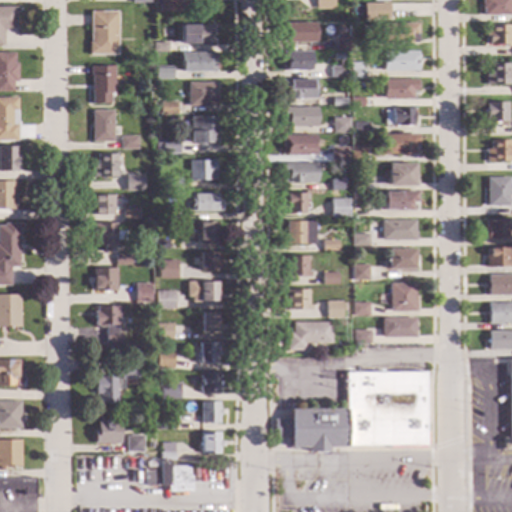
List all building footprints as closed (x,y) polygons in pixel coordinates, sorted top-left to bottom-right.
[(176,0),(177,12),(157,13),(157,0),(176,0)] [(331,0),(331,9),(313,9),(313,0),(331,0)] [(508,0),(508,16),(481,16),(481,9),(479,9),(479,0),(508,0)] [(391,17),(376,17),(376,11),(372,11),(372,3),(391,3),(391,17)] [(13,29),(1,29),(1,46),(0,46),(0,7),(13,7),(13,29)] [(114,55),(86,55),(86,42),(87,42),(87,12),(114,12),(114,55)] [(313,43),(284,43),(284,42),(279,42),(279,34),(278,34),(278,23),(313,23),(313,43)] [(415,43),(372,43),(371,24),(415,24),(415,43)] [(212,36),(206,36),(206,45),(177,45),(177,25),(212,25),(212,36)] [(508,45),(487,46),(487,38),(484,38),(484,32),(487,32),(487,26),(508,26),(508,45)] [(346,51),(333,51),(333,38),(346,38),(346,51)] [(166,53),(151,53),(150,44),(166,43),(166,53)] [(308,71),(284,71),(284,68),(280,68),(279,52),(308,52),(308,71)] [(415,71),(381,72),(381,52),(415,52),(415,71)] [(212,72),(178,73),(178,53),(212,53),(212,72)] [(12,63),(15,63),(15,83),(10,83),(10,92),(0,92),(0,54),(12,54),(12,63)] [(362,79),(348,79),(348,64),(361,63),(362,79)] [(507,85),(484,86),(483,73),(488,72),(488,64),(506,64),(507,85)] [(111,94),(107,94),(107,104),(89,104),(89,76),(87,76),(87,67),(111,66),(111,94)] [(344,78),(328,78),(328,67),(343,67),(344,78)] [(165,81),(151,81),(151,72),(164,71),(165,81)] [(312,100),(283,101),(283,91),(279,91),(279,80),(312,79),(312,100)] [(416,91),(410,91),(410,99),(381,100),(381,80),(416,80),(416,91)] [(213,93),(214,93),(214,107),(185,107),(185,83),(213,83),(213,93)] [(14,141),(0,141),(0,98),(14,98),(14,141)] [(361,107),(348,107),(348,98),(361,98),(361,107)] [(173,115),(158,115),(157,102),(173,102),(173,115)] [(505,122),(483,122),(483,104),(505,103),(505,122)] [(313,108),(314,127),(285,127),(285,125),(281,125),(280,108),(313,108)] [(412,117),(415,117),(415,126),(390,126),(390,125),(382,125),(382,111),(390,111),(390,109),(411,108),(412,117)] [(110,142),(89,142),(88,111),(109,111),(110,142)] [(213,144),(188,145),(187,117),(213,116),(213,144)] [(346,134),(330,134),(330,119),(346,119),(346,134)] [(367,134),(351,134),(351,123),(367,123),(367,134)] [(416,153),(406,154),(406,156),(398,156),(398,154),(382,154),(381,135),(416,135),(416,153)] [(312,155),(285,155),(284,147),(279,147),(279,136),(312,136),(312,155)] [(134,150),(117,150),(117,137),(134,137),(134,150)] [(176,154),(159,154),(159,139),(176,139),(176,154)] [(508,162),(484,162),(484,149),(488,149),(488,141),(507,140),(508,162)] [(13,172),(0,172),(0,147),(13,147),(13,172)] [(364,162),(349,163),(348,148),(364,147),(364,162)] [(345,163),(329,163),(329,148),(344,148),(345,163)] [(113,177),(90,178),(90,165),(94,165),(94,155),(113,154),(113,177)] [(212,172),(213,172),(213,181),(187,181),(186,161),(212,160),(212,172)] [(314,183),(280,184),(280,164),(314,164),(314,183)] [(413,186),(387,187),(386,164),(413,164),(413,186)] [(140,192),(122,192),(122,176),(139,176),(140,192)] [(508,206),(485,207),(484,178),(507,178),(508,206)] [(178,192),(161,192),(161,179),(178,179),(178,192)] [(343,190),(329,191),(329,181),(343,180),(343,190)] [(10,195),(14,195),(14,210),(0,210),(0,182),(10,182),(10,195)] [(416,203),(410,203),(410,211),(381,212),(381,192),(416,191),(416,203)] [(214,202),(218,202),(219,211),(214,211),(214,212),(188,212),(188,194),(214,194),(214,202)] [(304,204),(307,204),(307,209),(303,209),(303,214),(284,215),(284,207),(282,207),(282,199),(284,199),(284,194),(303,194),(304,204)] [(110,215),(90,215),(90,196),(110,196),(110,215)] [(347,218),(329,218),(328,199),(346,199),(347,218)] [(135,219),(119,219),(119,209),(135,209),(135,219)] [(172,209),(172,219),(156,219),(157,209),(172,209)] [(507,239),(484,240),(484,221),(506,220),(507,239)] [(413,232),(415,232),(415,241),(380,241),(379,221),(413,221),(413,232)] [(214,242),(197,242),(196,223),(214,222),(214,242)] [(313,244),(285,244),(284,222),(313,222),(313,244)] [(16,268),(8,268),(8,286),(0,286),(0,226),(2,226),(2,225),(16,224),(16,268)] [(113,232),(122,231),(122,240),(113,240),(113,245),(108,245),(108,252),(101,252),(101,245),(95,245),(95,237),(90,238),(90,224),(113,224),(113,232)] [(367,246),(350,247),(350,235),(367,235),(367,246)] [(166,249),(153,250),(153,241),(166,241),(166,249)] [(336,251),(320,252),(320,241),(335,241),(336,251)] [(506,268),(485,268),(485,248),(506,248),(506,268)] [(413,270),(386,270),(386,250),(413,250),(413,270)] [(214,272),(197,272),(197,252),(214,252),(214,272)] [(127,266),(112,266),(112,255),(127,255),(127,266)] [(306,272),(309,272),(309,276),(285,277),(284,257),(305,257),(306,272)] [(175,279),(157,280),(157,261),(175,261),(175,279)] [(367,281),(351,281),(350,266),(367,265),(367,281)] [(113,291),(91,292),(90,269),(113,269),(113,291)] [(336,285),(320,285),(320,273),(335,273),(336,285)] [(511,295),(487,296),(486,277),(511,276),(511,295)] [(215,302),(189,302),(189,298),(184,298),(184,283),(214,283),(215,302)] [(148,304),(148,284),(131,284),(131,304),(148,304)] [(414,296),(415,296),(415,313),(388,313),(388,284),(414,284),(414,296)] [(307,305),(309,305),(309,310),(285,310),(285,290),(306,290),(307,305)] [(172,310),(154,310),(154,292),(172,291),(172,310)] [(17,328),(5,328),(5,332),(0,332),(0,295),(17,295),(17,328)] [(340,319),(324,319),(323,302),(339,302),(340,319)] [(367,316),(351,316),(351,303),(367,303),(367,316)] [(511,324),(487,324),(487,304),(511,304),(511,324)] [(114,307),(114,333),(118,333),(118,337),(125,337),(125,342),(102,343),(102,326),(91,326),(91,312),(94,312),(94,307),(114,307)] [(215,332),(198,332),(198,313),(214,313),(215,332)] [(414,338),(380,338),(380,319),(414,319),(414,338)] [(329,344),(303,344),(303,351),(285,351),(284,334),(291,334),(290,323),(329,323),(329,344)] [(170,340),(154,340),(153,324),(170,324),(170,340)] [(369,344),(352,344),(352,331),(369,331),(369,344)] [(511,349),(487,350),(486,332),(511,332),(511,349)] [(215,356),(213,356),(213,364),(196,364),(196,363),(195,363),(195,353),(196,353),(196,343),(215,343),(215,356)] [(171,369),(154,370),(153,352),(170,351),(171,369)] [(17,386),(0,386),(0,360),(16,360),(17,386)] [(511,450),(502,451),(502,437),(509,437),(508,361),(511,360),(511,450)] [(135,380),(118,380),(118,362),(135,362),(135,380)] [(217,382),(216,382),(216,394),(198,394),(197,383),(198,383),(198,373),(216,372),(217,382)] [(424,446),(326,446),(326,450),(326,453),(315,453),(307,453),(307,450),(306,448),(288,448),(288,438),(283,438),(273,438),(273,420),(283,420),(288,420),(288,409),(344,409),(344,373),(424,373),(424,446)] [(113,403),(97,403),(97,394),(92,395),(92,377),(113,377),(113,403)] [(178,400),(158,399),(158,384),(178,384),(178,400)] [(17,429),(0,429),(0,402),(17,402),(17,429)] [(216,410),(218,410),(218,416),(217,416),(216,424),(198,423),(198,402),(217,402),(216,410)] [(173,415),(173,430),(158,430),(157,415),(173,415)] [(117,444),(91,444),(91,428),(94,428),(94,420),(116,420),(117,444)] [(217,442),(219,442),(219,447),(217,447),(217,455),(199,455),(198,433),(216,433),(217,442)] [(138,453),(122,453),(122,439),(138,439),(138,453)] [(17,467),(3,467),(3,470),(0,470),(0,440),(17,440),(17,467)] [(172,461),(158,461),(158,443),(171,443),(172,461)] [(168,467),(186,467),(186,477),(188,477),(188,493),(165,493),(165,487),(142,487),(142,469),(156,469),(156,462),(168,462),(168,467)] [(0,479),(32,479),(32,495),(21,496),(20,492),(16,490),(0,490),(0,479)]
